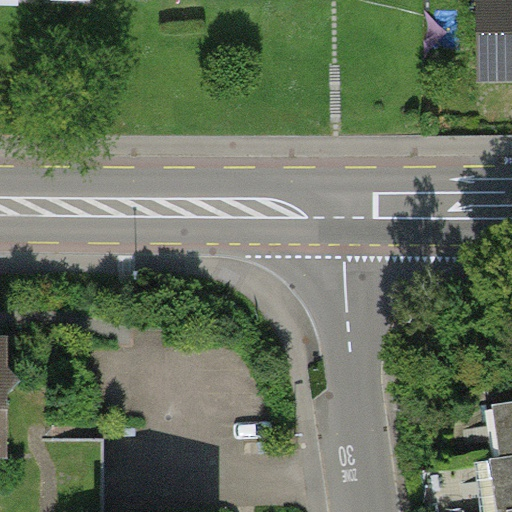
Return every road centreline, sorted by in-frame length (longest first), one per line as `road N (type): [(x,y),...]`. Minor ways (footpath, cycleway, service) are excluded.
road 1 (primary): [(0,203),(342,208)]
road 2 (tertiary): [(342,208),(377,511)]
road 3 (primary): [(342,208),(511,205)]
